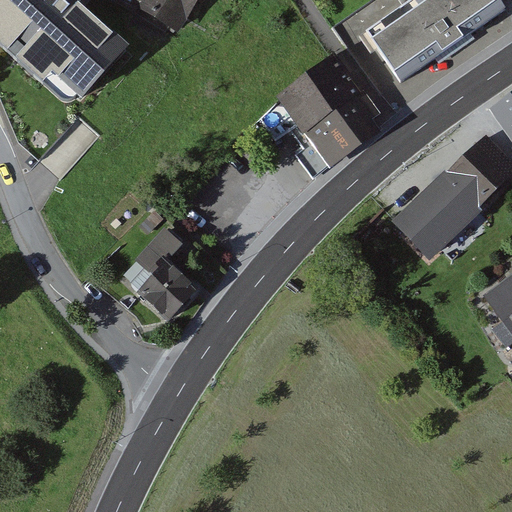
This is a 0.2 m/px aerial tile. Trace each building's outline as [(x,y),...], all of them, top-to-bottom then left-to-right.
[(0,0),(0,37),(81,98),(113,56),(39,0),(0,0)] [(130,0),(185,34),(205,0),(130,0)] [(387,75),(428,48),(434,56),(456,41),(450,33),(492,5),(488,0),(425,0),(364,42),(387,75)] [(277,98),(327,164),(371,131),(362,120),(371,113),(330,58),(277,98)] [(511,112),(501,120),(511,136),(511,112)] [(471,156),(415,203),(452,248),(509,200),(471,156)] [(140,300),(143,297),(170,263),(185,245),(170,232),(124,288),(140,300)] [(143,297),(178,326),(206,292),(170,263),(143,297)] [(511,282),(490,299),(511,328),(511,282)]
